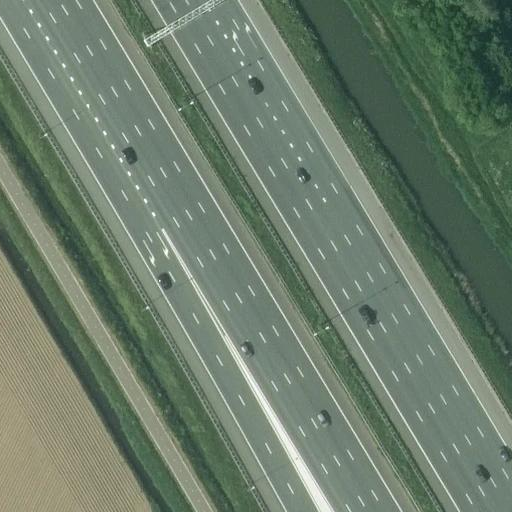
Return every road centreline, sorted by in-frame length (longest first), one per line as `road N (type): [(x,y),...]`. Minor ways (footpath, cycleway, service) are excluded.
road 1 (motorway): [(503,511),(195,0)]
road 2 (motorway): [(183,212),(364,511)]
road 3 (motorway): [(183,212),(307,511)]
road 4 (motorway): [(56,0),(183,212)]
